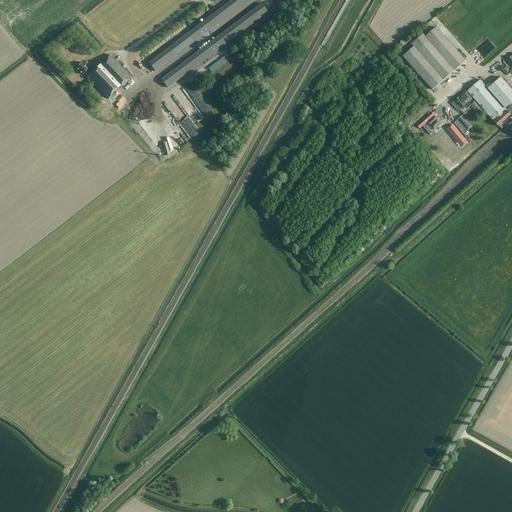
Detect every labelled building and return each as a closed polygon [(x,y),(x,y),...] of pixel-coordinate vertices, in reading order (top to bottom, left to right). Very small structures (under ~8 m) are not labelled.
[(230,0),(148,62),(155,71),(249,0),(230,0)] [(161,79),(168,88),(268,12),(261,3),(161,79)] [(466,61),(436,27),(425,36),(423,34),(411,44),(414,47),(403,56),(432,89),(466,61)] [(230,53),(210,68),(213,73),(234,58),(230,53)] [(76,68),(82,75),(84,73),(108,99),(132,78),(112,56),(111,57),(109,54),(99,62),(89,70),(82,62),(76,68)] [(467,91),(473,97),(494,122),(498,126),(511,115),(507,110),(505,108),(511,101),(511,89),(501,77),(488,88),(480,79),(467,91)] [(472,98),(465,91),(460,96),(455,100),(461,108),(466,104),(467,105),(465,106),(467,109),(471,106),(471,105),(468,102),(472,98)] [(471,106),(480,116),(484,112),(475,101),(471,105),(471,106)] [(196,122),(204,117),(197,107),(189,112),(196,122)] [(139,123),(150,114),(146,109),(140,114),(139,112),(134,116),(139,123)] [(431,112),(416,125),(420,129),(427,122),(430,125),(434,130),(441,123),(431,112)] [(462,116),(457,120),(467,130),(471,126),(462,116)] [(186,137),(181,140),(184,145),(192,140),(190,137),(187,139),(186,137)]
